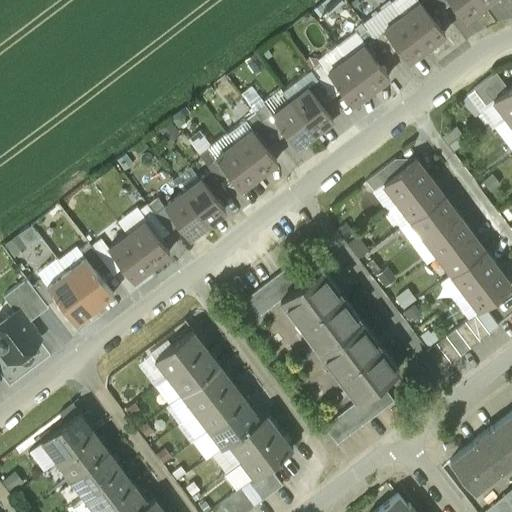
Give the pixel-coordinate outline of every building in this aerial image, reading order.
[(441,9),(434,0),(418,0),(419,1),(420,1),(431,16),(441,9)] [(434,0),(441,9),(450,1),(449,0),(434,0)] [(481,4),(478,0),(449,0),(450,1),(463,18),(481,4)] [(419,1),(401,15),(425,47),(444,33),(431,16),(420,1),(419,1)] [(401,15),(383,29),(397,48),(407,60),(425,47),(401,15)] [(373,36),(367,27),(357,34),(364,43),(379,63),(388,55),(373,36)] [(397,48),(383,29),(373,36),(388,55),(397,48)] [(379,63),(364,43),(345,57),(369,89),(388,75),(379,63)] [(345,57),(327,71),(341,90),(351,103),(369,89),(345,57)] [(327,71),(319,61),(310,68),(317,78),(332,97),(341,90),(327,71)] [(495,72),(473,88),(484,104),(492,98),(507,87),(495,72)] [(332,97),(317,78),(308,85),(322,104),(332,97)] [(511,83),(507,87),(492,98),(506,117),(511,112),(511,83)] [(322,104),(308,85),(289,99),(313,131),(332,117),(322,104)] [(313,131),(289,99),(271,113),(285,132),(295,145),(313,131)] [(285,132),(271,113),(264,103),(254,110),(254,111),(275,139),(276,140),(285,132)] [(275,139),(254,111),(244,118),(251,128),(266,147),(276,140),(275,139)] [(266,147),(251,128),(233,142),(257,174),(276,160),(266,147)] [(233,142),(215,155),(229,175),(239,187),(257,174),(233,142)] [(215,155),(207,146),(198,153),(210,169),(220,182),(229,175),(215,155)] [(394,158),(365,179),(373,189),(382,182),(401,167),(394,158)] [(401,167),(382,182),(396,200),(428,176),(414,158),(401,167)] [(220,182),(210,169),(200,176),(215,195),(224,188),(220,182)] [(200,176),(182,190),(206,222),(224,208),(215,195),(200,176)] [(428,176),(396,200),(410,218),(442,194),(428,176)] [(206,222),(182,190),(163,204),(178,224),(188,236),(206,222)] [(442,194),(410,218),(423,236),(455,212),(442,194)] [(163,204),(156,195),(147,202),(168,231),(178,224),(163,204)] [(147,202),(137,209),(144,219),(159,238),(168,231),(147,202)] [(455,212),(423,236),(437,254),(469,230),(455,212)] [(159,238),(144,219),(126,233),(150,265),(168,251),(159,238)] [(469,230),(437,254),(450,272),(482,248),(469,230)] [(150,265),(126,233),(107,247),(122,266),(132,279),(150,265)] [(107,247),(100,237),(91,244),(103,261),(112,273),(122,266),(107,247)] [(91,244),(88,242),(79,249),(84,255),(93,268),(103,261),(91,244)] [(482,248),(450,272),(464,290),(496,266),(482,248)] [(93,268),(84,255),(65,269),(94,307),(112,293),(93,268)] [(291,263),(233,306),(246,324),(280,299),(279,298),(304,280),(291,263)] [(496,266),(464,290),(478,308),(483,305),(510,284),(496,266)] [(304,280),(279,298),(280,299),(291,313),(295,309),(312,332),(307,335),(318,350),(360,318),(343,295),(339,298),(335,293),(339,290),(321,267),(304,280)] [(94,307),(65,269),(46,284),(56,296),(75,322),(94,307)] [(26,276),(2,294),(14,309),(18,306),(28,320),(47,305),(46,304),(32,284),(26,276)] [(46,284),(41,277),(32,284),(46,304),(56,296),(46,284)] [(497,324),(483,305),(478,308),(473,312),(488,331),(497,324)] [(14,309),(5,316),(0,316),(0,347),(1,347),(11,360),(38,339),(34,334),(30,334),(32,324),(28,320),(18,306),(14,309)] [(488,331),(473,312),(464,319),(478,338),(488,331)] [(360,318),(318,350),(329,364),(334,361),(349,381),(345,385),(355,399),(356,400),(380,381),(397,368),(381,346),(376,349),(372,343),(376,340),(360,318)] [(478,338),(464,319),(454,327),(469,346),(478,338)] [(469,346),(454,327),(445,334),(459,353),(469,346)] [(192,328),(154,357),(168,374),(205,346),(192,328)] [(459,353),(445,334),(435,341),(450,360),(459,353)] [(450,360),(435,341),(426,348),(440,367),(450,360)] [(205,346),(168,374),(181,392),(218,363),(205,346)] [(218,363),(181,392),(194,409),(232,381),(218,363)] [(232,381),(194,409),(208,427),(245,398),(232,381)] [(380,381),(356,400),(355,399),(323,424),(331,435),(330,435),(336,442),(393,399),(380,381)] [(208,427),(207,427),(220,445),(227,440),(259,416),(246,398),(245,398),(208,427)] [(491,425),(472,440),(473,441),(450,459),(472,487),(498,467),(499,468),(511,458),(511,457),(511,456),(511,410),(492,426),(491,425)] [(79,411),(41,440),(56,459),(94,430),(79,411)] [(259,416),(227,440),(240,458),(240,457),(278,429),(265,411),(259,416)] [(323,424),(322,423),(314,429),(323,441),(330,435),(331,435),(323,424)] [(240,457),(240,458),(253,475),(258,472),(292,446),(278,428),(278,429),(240,457)] [(94,430),(56,459),(69,477),(107,448),(94,430)] [(107,448),(69,477),(82,494),(120,465),(107,448)] [(120,465),(82,494),(95,511),(134,483),(120,465)] [(272,489),(258,472),(253,475),(248,479),(262,497),(272,489)] [(262,497),(248,479),(239,486),(252,504),(262,497)] [(134,483),(95,511),(131,511),(147,500),(134,483)] [(252,504),(239,486),(229,493),(243,511),(252,504)] [(240,511),(243,511),(229,493),(220,501),(228,511),(240,511)] [(406,504),(397,493),(371,511),(415,511),(408,502),(406,504)] [(511,511),(511,503),(503,493),(478,511),(511,511)] [(147,500),(131,511),(165,511),(153,495),(147,500)]
